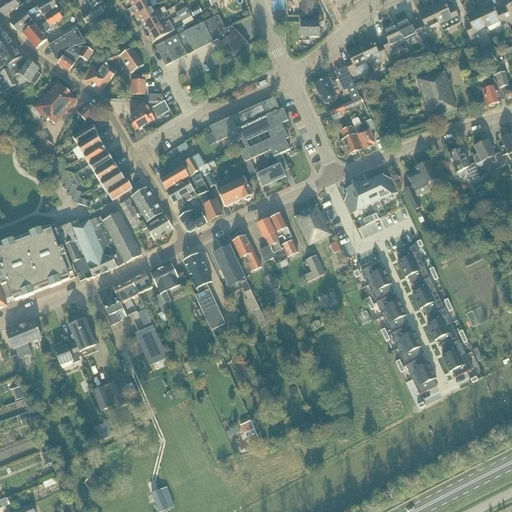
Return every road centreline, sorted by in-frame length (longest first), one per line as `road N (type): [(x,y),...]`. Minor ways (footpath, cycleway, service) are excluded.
road 1 (residential): [(326,181),(358,249),(376,241),(445,386)]
road 2 (tertiary): [(0,323),(186,245)]
road 3 (residential): [(136,159),(104,104),(23,47),(0,19)]
road 4 (tertiary): [(335,177),(511,113)]
road 5 (residential): [(136,159),(207,108),(226,109),(289,77)]
road 6 (tertiary): [(186,245),(326,181)]
road 7 (unknown): [(51,170),(77,216),(89,219),(150,181)]
road 8 (residential): [(289,77),(384,0)]
